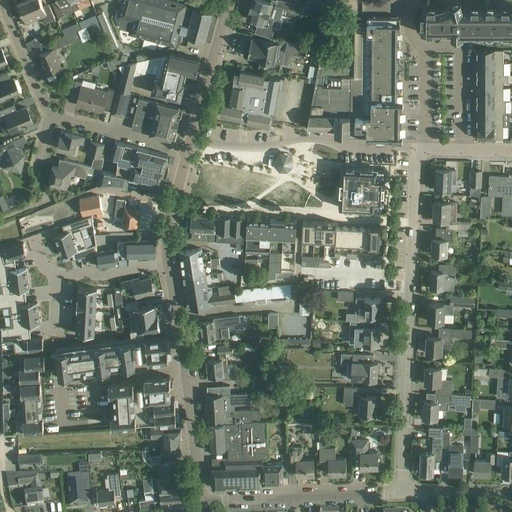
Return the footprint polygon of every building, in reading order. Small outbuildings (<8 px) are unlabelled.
[(35,29),(40,27),(36,19),(28,0),(18,4),(27,25),(31,27),(34,26),(35,29)] [(40,0),(28,0),(36,19),(42,17),(44,23),(55,19),(50,7),(44,9),(40,0)] [(57,0),(59,3),(53,5),(58,17),(74,11),(69,0),(57,0)] [(69,0),(74,11),(90,4),(88,0),(69,0)] [(122,0),(121,6),(119,15),(122,16),(120,22),(124,28),(130,30),(130,32),(135,34),(178,45),(181,34),(190,36),(205,41),(205,40),(212,12),(213,11),(203,9),(197,7),(194,6),(191,3),(186,1),(182,3),(182,4),(178,3),(168,0),(122,0)] [(263,0),(252,0),(247,18),(258,21),(255,32),(272,37),(275,27),(279,28),(283,18),(280,17),(282,10),(301,14),(303,5),(278,0),(276,0),(276,1),(273,0),(271,0),(271,2),(263,0)] [(307,0),(307,5),(329,11),(332,0),(307,0)] [(501,37),(509,37),(509,36),(510,36),(511,36),(511,8),(463,9),(461,2),(437,9),(421,9),(422,33),(445,33),(451,33),(451,37),(463,37),(463,36),(478,36),(486,36),(486,37),(494,37),(494,36),(501,36),(501,37)] [(307,126),(335,128),(335,134),(350,134),(350,136),(366,136),(366,139),(403,139),(403,100),(399,100),(400,17),(367,17),(367,23),(354,23),(354,56),(350,56),(350,60),(320,55),(307,126)] [(104,31),(99,21),(93,23),(93,25),(91,26),(93,31),(95,30),(97,34),(104,31)] [(325,32),(323,42),(332,44),(334,34),(325,32)] [(65,35),(53,40),(56,48),(68,43),(65,35)] [(44,37),(36,41),(38,46),(50,42),(47,36),(44,37)] [(251,37),(248,57),(257,58),(257,59),(260,60),(258,67),(266,68),(279,70),(281,63),(283,64),(288,65),(291,52),(305,54),(307,43),(278,38),(277,41),(261,38),(261,39),(251,37)] [(57,55),(54,48),(39,54),(48,74),(61,68),(56,55),(57,55)] [(477,50),(477,63),(504,63),(504,50),(477,50)] [(151,92),(180,99),(187,72),(196,74),(200,59),(170,52),(170,53),(145,59),(141,60),(137,61),(119,65),(122,73),(118,89),(130,93),(133,79),(133,78),(132,76),(148,72),(150,82),(154,83),(151,92)] [(116,55),(107,59),(111,68),(119,65),(116,55)] [(504,75),(504,63),(477,63),(477,75),(504,75)] [(93,67),(91,74),(97,75),(98,75),(101,64),(94,67),(93,67)] [(284,78),(240,70),(240,74),(235,74),(235,72),(233,78),(234,78),(233,83),(234,83),(230,102),(232,102),(232,105),(222,104),(220,115),(247,120),(247,121),(269,125),(269,123),(272,124),(271,124),(272,124),(274,113),(271,112),(275,88),(282,89),(284,79),(284,78)] [(116,71),(114,81),(119,83),(122,72),(116,71)] [(504,75),(477,75),(477,88),(504,88),(504,82),(508,82),(508,75),(504,75)] [(0,101),(7,99),(6,97),(19,92),(14,78),(2,83),(0,77),(0,101)] [(97,81),(84,78),(83,84),(95,87),(97,81)] [(90,108),(94,89),(81,85),(82,82),(76,81),(71,98),(77,100),(76,105),(90,108)] [(504,88),(477,88),(477,101),(504,101),(504,88)] [(108,89),(108,92),(94,89),(90,108),(103,111),(104,107),(110,108),(115,90),(108,89)] [(124,117),(129,95),(117,92),(112,114),(124,117)] [(174,123),(178,108),(139,98),(135,113),(174,123)] [(477,113),(506,113),(506,101),(504,101),(477,101),(477,113)] [(16,111),(14,105),(0,110),(0,123),(5,134),(11,134),(19,130),(19,129),(25,126),(27,127),(27,125),(32,123),(26,107),(16,111)] [(171,139),(174,123),(135,113),(131,129),(171,139)] [(480,126),(504,126),(510,126),(510,113),(506,113),(477,113),(477,126),(480,126)] [(480,126),(477,126),(477,138),(504,139),(504,126),(480,126)] [(83,144),(85,137),(67,132),(60,137),(57,148),(66,150),(65,153),(76,156),(79,143),(83,144)] [(0,145),(0,158),(3,159),(2,167),(11,170),(11,171),(20,173),(23,164),(22,164),(24,154),(20,153),(22,148),(15,147),(13,140),(3,144),(0,145)] [(94,156),(101,158),(105,144),(104,144),(91,141),(87,154),(94,156)] [(118,158),(116,173),(101,170),(101,171),(100,170),(96,187),(114,185),(127,188),(130,178),(160,186),(169,155),(115,141),(111,156),(118,158)] [(274,162),(276,165),(279,167),(282,168),(285,168),(288,167),(290,165),(292,162),(292,159),(292,156),(290,153),(288,151),(285,150),(282,150),(280,150),(277,152),(275,154),(274,156),(274,159),(274,162)] [(57,186),(67,189),(71,174),(86,178),(89,166),(60,158),(58,166),(53,165),(49,179),(52,183),(57,185),(57,186)] [(340,181),(339,193),(341,193),(340,207),(375,209),(376,202),(383,202),(383,194),(384,194),(385,185),(384,185),(384,176),(383,176),(384,170),(377,169),(377,168),(342,166),(341,181),(340,181)] [(457,170),(436,169),(435,189),(450,190),(451,183),(456,184),(457,170)] [(480,186),(481,171),(471,171),(470,186),(480,186)] [(508,176),(490,175),(489,185),(489,190),(503,191),(502,214),(511,214),(511,181),(507,181),(508,176)] [(16,203),(13,195),(4,198),(8,207),(16,203)] [(103,216),(99,195),(79,199),(83,215),(96,212),(97,218),(103,216)] [(489,218),(491,196),(481,196),(480,217),(489,218)] [(134,218),(136,209),(125,208),(126,200),(117,198),(115,215),(123,216),(121,225),(136,227),(138,219),(134,218)] [(457,202),(435,201),(434,220),(444,220),(456,221),(457,202)] [(65,232),(54,236),(57,246),(84,237),(81,228),(93,225),(92,215),(62,225),(65,232)] [(214,232),(215,219),(215,217),(214,217),(214,219),(192,217),(192,216),(191,215),(190,230),(214,232)] [(244,242),(245,217),(218,216),(218,219),(215,219),(214,232),(213,240),(237,241),(243,242),(244,242)] [(246,249),(245,253),(257,254),(269,254),(269,250),(271,218),(247,217),(247,227),(246,249)] [(295,252),(297,220),(271,218),(269,250),(270,250),(269,260),(281,261),(282,251),(295,252)] [(303,220),(302,240),(314,241),(315,221),(303,220)] [(315,221),(314,241),(325,241),(326,221),(315,221)] [(326,221),(325,241),(335,242),(335,244),(337,222),(326,221)] [(471,221),(458,221),(458,228),(471,229),(471,221)] [(337,222),(335,244),(344,244),(345,226),(337,226),(337,222)] [(345,226),(344,244),(352,245),(353,227),(345,226)] [(362,227),(361,245),(369,246),(370,226),(369,226),(369,228),(362,227)] [(370,226),(369,246),(381,246),(382,226),(370,226)] [(353,227),(352,245),(361,245),(362,227),(353,227)] [(432,253),(446,254),(447,239),(451,240),(452,228),(439,227),(439,238),(433,238),(432,246),(431,246),(431,253),(432,253)] [(47,232),(37,235),(42,252),(55,248),(53,243),(52,243),(50,236),(48,236),(47,232)] [(84,237),(57,246),(61,256),(71,253),(73,260),(97,252),(96,244),(87,247),(84,237)] [(118,253),(115,254),(116,265),(118,264),(119,264),(129,263),(129,257),(156,257),(155,239),(128,240),(128,244),(118,244),(118,253)] [(0,263),(14,262),(15,262),(14,257),(27,253),(23,242),(0,250),(0,263)] [(201,248),(180,251),(184,284),(197,282),(195,274),(205,272),(204,265),(211,264),(209,252),(202,253),(201,248)] [(99,252),(97,252),(99,267),(116,265),(115,254),(114,250),(99,252)] [(14,262),(0,263),(0,280),(0,282),(28,278),(27,268),(16,269),(15,262),(14,262)] [(429,274),(429,279),(430,279),(430,287),(444,287),(443,290),(451,290),(451,278),(455,278),(456,265),(454,265),(444,265),(443,271),(431,270),(431,274),(429,274)] [(197,282),(184,284),(188,309),(214,305),(213,304),(236,301),(235,290),(227,291),(226,283),(217,284),(219,292),(211,293),(210,290),(208,291),(205,272),(195,274),(197,282)] [(153,284),(151,277),(139,280),(139,278),(121,282),(123,290),(134,287),(136,296),(154,292),(155,290),(154,286),(153,284)] [(0,291),(0,299),(25,297),(25,290),(29,289),(28,278),(0,282),(1,291),(0,291)] [(497,283),(499,283),(499,288),(511,288),(511,279),(498,279),(497,283)] [(291,284),(235,290),(236,301),(256,299),(266,298),(272,297),(286,296),(286,299),(290,299),(290,295),(292,295),(291,290),(291,285),(291,284)] [(77,298),(77,299),(96,300),(97,288),(78,287),(78,298),(77,298)] [(353,300),(353,291),(338,291),(338,300),(353,300)] [(313,295),(300,294),(300,314),(312,314),(313,295)] [(477,300),(477,297),(451,295),(451,304),(429,303),(428,321),(443,322),(444,313),(453,314),(453,304),(477,306),(477,300)] [(0,308),(10,307),(11,316),(39,313),(37,302),(26,304),(25,297),(0,299),(0,308)] [(356,298),(355,320),(372,320),(372,315),(380,315),(380,298),(365,298),(364,298),(356,298)] [(77,299),(77,310),(96,311),(96,300),(77,299)] [(138,301),(126,302),(127,309),(134,308),(136,319),(158,316),(158,315),(157,315),(155,304),(139,307),(138,301)] [(77,310),(77,311),(77,321),(95,322),(96,311),(77,310)] [(7,326),(0,327),(1,330),(1,335),(3,335),(8,335),(30,332),(29,325),(40,324),(39,313),(11,316),(12,326),(7,326)] [(199,323),(198,324),(198,328),(200,329),(201,329),(201,334),(200,334),(199,335),(199,338),(200,339),(202,339),(202,340),(220,338),(230,337),(230,331),(229,327),(241,326),(239,315),(214,318),(214,320),(200,322),(200,323),(199,323)] [(138,330),(130,331),(131,338),(144,336),(143,330),(160,328),(158,316),(136,319),(138,330)] [(350,334),(352,334),(352,340),(354,343),(363,343),(363,344),(369,344),(379,344),(379,327),(366,327),(366,321),(361,320),(354,320),(351,320),(350,334)] [(77,321),(76,333),(94,334),(95,322),(77,321)] [(451,335),(472,336),(472,329),(439,327),(439,337),(427,337),(427,345),(425,345),(425,351),(427,351),(427,353),(441,354),(441,342),(450,343),(451,335)] [(3,335),(1,335),(2,344),(9,343),(14,342),(15,352),(44,349),(43,337),(31,339),(30,332),(8,335),(3,335)] [(59,376),(108,370),(108,376),(112,427),(176,422),(175,398),(171,398),(170,388),(171,388),(171,387),(174,384),(173,379),(170,377),(169,369),(169,361),(166,337),(156,339),(155,335),(149,336),(139,338),(56,347),(59,376)] [(510,348),(510,340),(492,339),(492,347),(510,348)] [(233,352),(232,345),(218,346),(218,354),(219,353),(220,359),(207,360),(209,376),(217,375),(228,374),(226,353),(233,352)] [(45,367),(44,354),(42,355),(42,349),(19,352),(20,368),(45,367)] [(364,354),(342,353),(342,356),(341,363),(347,363),(347,377),(362,378),(362,379),(368,379),(368,384),(376,385),(377,380),(378,362),(364,361),(364,354)] [(274,364),(273,375),(290,375),(290,365),(274,364)] [(425,375),(425,383),(438,384),(437,394),(451,394),(452,380),(440,379),(441,367),(429,366),(429,367),(426,367),(426,369),(424,369),(424,375),(425,375)] [(19,368),(20,381),(40,380),(39,368),(45,367),(20,368),(19,368)] [(489,369),(489,375),(499,375),(498,396),(505,396),(505,397),(511,397),(511,376),(507,376),(503,376),(504,369),(494,369),(489,369)] [(21,396),(41,395),(40,383),(21,384),(21,396)] [(230,393),(230,385),(207,386),(208,395),(206,395),(207,419),(208,419),(209,424),(259,421),(259,410),(252,410),(251,408),(235,410),(234,404),(251,403),(251,392),(230,393)] [(344,386),(343,404),(360,405),(359,414),(365,414),(375,414),(376,396),(357,395),(357,387),(347,386),(344,386)] [(421,409),(421,417),(423,417),(423,418),(433,418),(437,418),(437,409),(448,409),(448,403),(451,403),(470,404),(470,395),(451,394),(437,394),(437,402),(424,401),(424,409),(421,409)] [(23,408),(41,407),(41,406),(40,396),(41,396),(41,395),(21,396),(21,397),(22,397),(23,408)] [(308,396),(299,396),(299,406),(308,406),(308,396)] [(494,408),(495,399),(472,398),(472,412),(479,412),(480,408),(494,408)] [(511,423),(511,406),(500,405),(499,423),(511,423)] [(41,407),(23,408),(24,420),(23,420),(43,419),(42,419),(41,407)] [(23,420),(24,433),(44,431),(43,419),(23,420)] [(259,421),(209,424),(208,424),(208,436),(204,436),(204,450),(209,450),(228,449),(228,458),(262,457),(267,457),(266,420),(259,421)] [(163,455),(181,453),(180,439),(181,439),(180,427),(163,428),(163,425),(150,426),(151,438),(161,437),(163,455)] [(385,427),(384,430),(386,433),(389,434),(392,433),(393,429),(391,427),(388,426),(385,427)] [(442,432),(442,428),(430,427),(429,435),(434,435),(433,453),(422,452),(421,473),(433,473),(433,468),(440,468),(441,461),(442,447),(443,432),(442,432)] [(479,429),(471,429),(470,452),(478,452),(479,436),(478,436),(479,429)] [(498,438),(511,438),(511,430),(498,430),(498,438)] [(450,432),(443,432),(442,447),(449,447),(449,473),(463,473),(463,467),(463,464),(463,444),(450,444),(450,432)] [(324,434),(318,434),(320,464),(329,463),(329,474),(346,473),(345,458),(335,459),(334,448),(324,449),(324,434)] [(368,439),(351,440),(352,457),(361,457),(361,468),(369,468),(370,471),(378,470),(377,451),(368,452),(368,439)] [(302,447),(287,447),(288,464),(297,463),(297,475),(314,475),(314,459),(302,459),(302,447)] [(148,448),(143,449),(143,456),(144,456),(144,459),(150,463),(161,463),(160,455),(155,455),(149,456),(148,448)] [(75,462),(84,461),(84,450),(46,451),(47,465),(75,464),(75,462)] [(497,450),(496,465),(502,465),(502,475),(511,475),(511,450),(509,451),(497,450)] [(495,453),(486,452),(486,460),(475,459),(475,473),(490,474),(490,463),(494,463),(495,453)] [(40,453),(19,453),(19,465),(19,467),(35,466),(41,466),(40,453)] [(262,463),(262,457),(228,458),(212,459),(212,468),(213,488),(230,487),(230,484),(237,484),(237,487),(263,486),(262,463)] [(159,475),(180,474),(179,461),(158,464),(159,475)] [(283,463),(262,463),(263,486),(269,485),(268,483),(283,482),(283,463)] [(80,483),(68,484),(71,507),(87,505),(85,491),(91,491),(89,474),(89,465),(79,466),(80,483)] [(109,489),(97,491),(98,504),(99,504),(99,506),(107,505),(107,503),(116,502),(115,496),(121,496),(118,472),(107,474),(107,477),(105,477),(106,487),(109,487),(109,489)] [(17,474),(17,475),(19,487),(19,488),(31,485),(32,493),(25,494),(27,507),(44,504),(42,491),(40,492),(37,473),(17,474)] [(158,477),(151,478),(153,493),(182,489),(180,474),(159,475),(157,476),(158,477)] [(140,501),(141,509),(156,507),(155,501),(161,500),(161,505),(169,504),(169,502),(183,501),(182,489),(153,493),(154,498),(140,501)]
